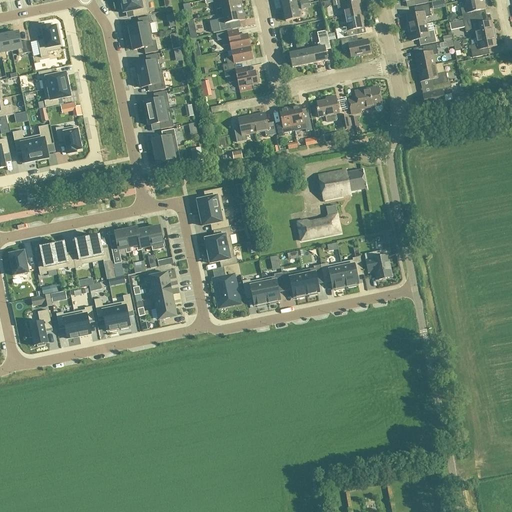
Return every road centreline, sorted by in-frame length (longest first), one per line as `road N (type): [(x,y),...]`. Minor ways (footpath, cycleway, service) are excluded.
road 1 (residential): [(0,185),(93,158),(66,5)]
road 2 (unclassified): [(459,511),(413,290)]
road 3 (residential): [(143,209),(106,30),(88,1)]
road 4 (residential): [(205,328),(413,290)]
road 5 (residential): [(15,367),(205,328)]
road 6 (residential): [(205,328),(179,201),(143,209)]
road 7 (unclassified): [(413,290),(389,163),(394,136)]
road 8 (residential): [(0,238),(143,209)]
road 9 (unclassified): [(511,112),(394,136)]
